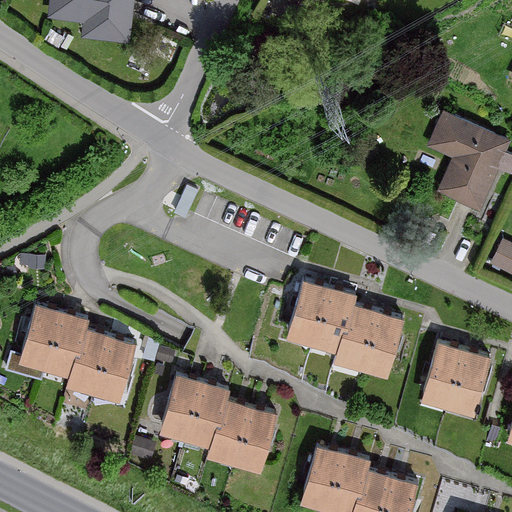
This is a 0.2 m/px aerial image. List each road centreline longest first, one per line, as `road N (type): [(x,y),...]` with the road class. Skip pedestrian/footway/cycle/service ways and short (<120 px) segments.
road 1 (residential): [(192,157),(511,308)]
road 2 (residential): [(0,41),(155,135)]
road 3 (residential): [(85,270),(79,244),(93,223),(192,157)]
road 4 (residential): [(155,135),(226,0)]
